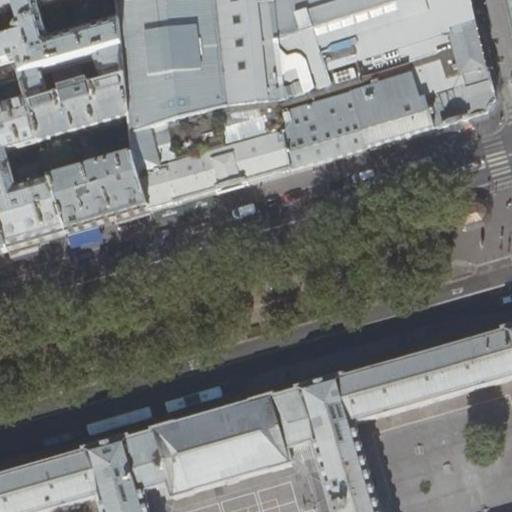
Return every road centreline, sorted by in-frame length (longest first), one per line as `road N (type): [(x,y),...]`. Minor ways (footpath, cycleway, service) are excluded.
road 1 (primary): [(511,138),(0,292)]
road 2 (primary): [(0,447),(511,303)]
